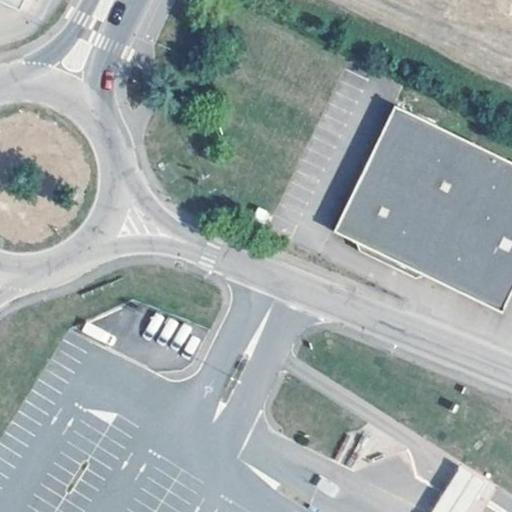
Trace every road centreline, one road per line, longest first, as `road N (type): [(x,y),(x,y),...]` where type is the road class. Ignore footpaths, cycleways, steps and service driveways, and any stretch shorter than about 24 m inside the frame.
road 1 (residential): [(111,221),(166,235),(511,374)]
road 2 (unclassified): [(0,267),(41,271),(69,262),(111,221)]
road 3 (unclassified): [(111,221),(120,162),(93,108)]
